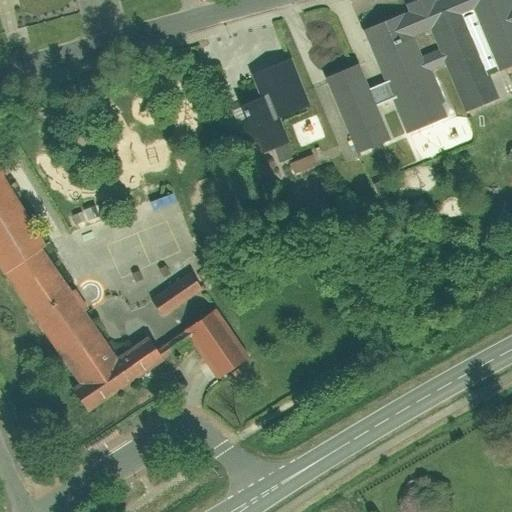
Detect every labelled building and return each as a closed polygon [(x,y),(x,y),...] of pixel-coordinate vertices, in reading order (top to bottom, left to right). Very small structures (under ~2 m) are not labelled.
[(498,71),(511,65),(511,6),(509,0),(443,0),(433,5),(430,0),(420,0),(408,5),(412,13),(402,18),(401,16),(365,31),(387,82),(368,90),(358,65),(325,79),(357,154),(389,141),(375,107),(394,99),(408,133),(444,118),(439,105),(443,103),(430,71),(447,63),(467,111),(495,99),(486,76),(498,71)] [(289,63),(255,76),(265,100),(232,113),(251,160),(273,151),(279,167),(293,162),(276,121),(307,109),(289,63)] [(295,171),(317,164),(315,156),(293,162),(295,171)] [(0,176),(0,263),(83,388),(67,398),(84,414),(162,362),(140,331),(113,347),(0,176)] [(201,293),(191,277),(154,300),(164,316),(201,293)] [(214,312),(184,332),(217,380),(247,359),(214,312)]
